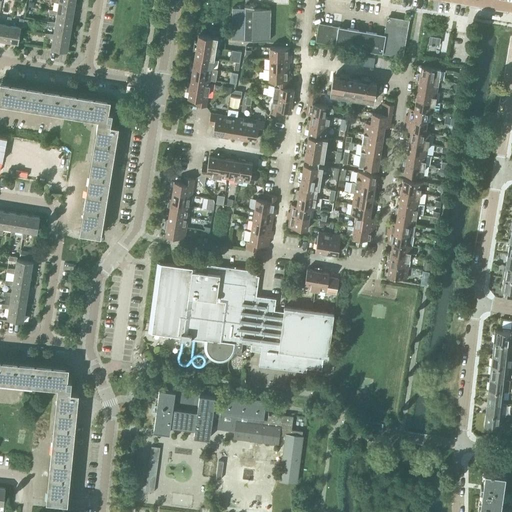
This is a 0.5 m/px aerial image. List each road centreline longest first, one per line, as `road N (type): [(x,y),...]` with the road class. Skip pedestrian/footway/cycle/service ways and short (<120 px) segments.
road 1 (residential): [(271,254),(373,266),(403,78),(303,60),(287,156)]
road 2 (tertiary): [(90,348),(97,282),(134,234),(153,134)]
road 3 (residential): [(40,343),(61,215),(48,204),(0,197)]
road 4 (tertiary): [(102,511),(111,414),(90,348)]
road 5 (residential): [(459,444),(479,305)]
road 6 (residential): [(479,305),(499,173)]
